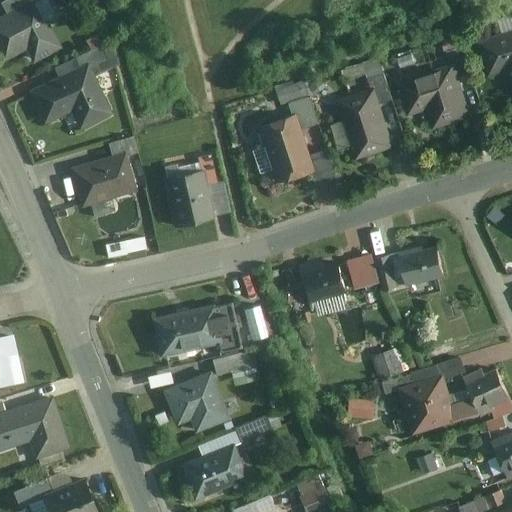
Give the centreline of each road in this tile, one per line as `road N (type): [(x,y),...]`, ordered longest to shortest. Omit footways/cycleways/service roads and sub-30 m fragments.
road 1 (residential): [(459,186),(251,250),(69,292)]
road 2 (residential): [(152,511),(69,292)]
road 3 (residential): [(69,292),(0,140)]
road 4 (residential): [(511,311),(459,186)]
